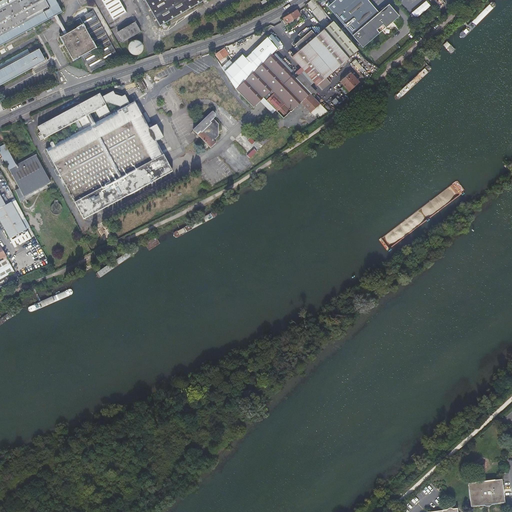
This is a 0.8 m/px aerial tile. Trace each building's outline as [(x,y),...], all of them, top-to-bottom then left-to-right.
[(0,0),(0,36),(52,10),(46,0),(0,0)] [(118,0),(101,0),(113,20),(126,13),(118,0)] [(144,0),(161,27),(208,0),(144,0)] [(362,48),(400,15),(389,4),(379,12),(367,0),(336,0),(327,8),(362,48)] [(427,0),(412,13),(417,19),(432,6),(427,0)] [(118,56),(93,9),(73,19),(75,26),(59,35),(72,59),(81,54),(90,71),(118,56)] [(288,23),(301,15),(297,11),(285,19),(288,23)] [(134,22),(115,32),(121,42),(139,32),(134,22)] [(350,59),(358,51),(332,22),(324,30),(350,59)] [(344,64),(350,59),(324,30),(318,35),(344,64)] [(319,86),(344,64),(318,35),(317,37),(312,32),(296,45),(301,51),(293,58),(319,86)] [(279,50),(269,38),(247,61),(244,56),(223,69),(236,89),(238,87),(276,52),(279,50)] [(143,49),(143,47),(142,44),(142,43),(141,42),(138,40),(137,40),(135,39),(134,39),(133,40),(131,41),(130,42),(128,44),(128,45),(127,47),(128,50),(128,51),(129,52),(130,53),(131,54),(133,55),(135,55),(136,55),(138,55),(139,54),(140,53),(142,52),(142,50),(143,49)] [(0,81),(45,58),(38,45),(0,66),(0,81)] [(229,55),(226,50),(217,55),(220,61),(229,55)] [(310,111),(320,102),(276,52),(238,87),(255,105),(265,96),(284,117),(301,101),(310,111)] [(353,62),(359,70),(363,67),(356,59),(353,62)] [(350,90),(359,82),(351,72),(347,76),(344,72),(339,77),(350,90)] [(84,219),(173,171),(157,142),(164,138),(157,124),(149,128),(134,101),(130,103),(125,94),(122,96),(115,94),(113,91),(102,97),(99,93),(38,127),(45,139),(86,116),(91,114),(106,105),(105,104),(108,102),(118,105),(120,109),(95,122),(91,125),(46,149),(84,219)] [(213,110),(196,127),(193,129),(211,149),(217,144),(215,142),(220,137),(220,125),(214,120),(216,118),(217,113),(213,110)] [(86,116),(91,125),(95,122),(91,114),(86,116)] [(283,149),(300,133),(295,128),(292,131),(287,126),(252,160),(258,166),(283,149)] [(32,193),(51,183),(36,155),(17,166),(5,144),(0,146),(0,152),(26,200),(33,196),(32,193)] [(247,156),(251,159),(258,152),(254,149),(247,156)] [(0,219),(10,238),(27,229),(32,237),(35,236),(15,200),(12,201),(6,204),(0,193),(0,219)] [(55,213),(61,209),(57,203),(51,207),(55,213)] [(27,229),(10,238),(15,247),(32,237),(27,229)] [(4,260),(0,261),(0,280),(15,272),(7,258),(4,260)] [(470,486),(472,506),(485,505),(486,504),(491,503),(492,504),(506,502),(506,501),(504,482),(470,486)]
